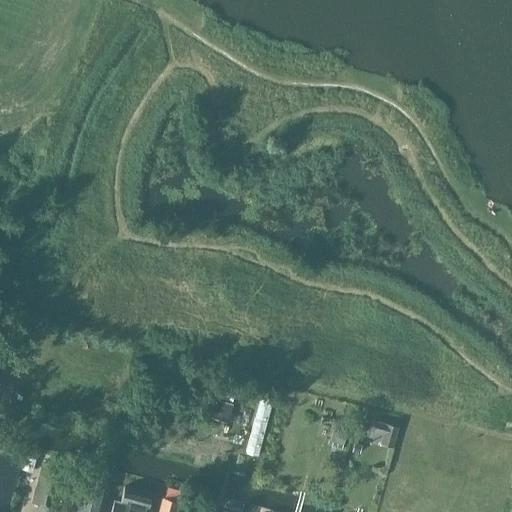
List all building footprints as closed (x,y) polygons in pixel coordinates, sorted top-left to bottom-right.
[(216,398),(210,416),(227,422),(233,404),(216,398)] [(336,422),(331,441),(345,444),(349,425),(336,422)] [(386,424),(381,443),(393,447),(398,428),(386,424)] [(44,463),(33,502),(53,507),(63,468),(44,463)] [(100,511),(107,488),(83,482),(75,511),(100,511)] [(148,510),(151,496),(125,488),(121,502),(115,501),(111,511),(152,511),(153,511),(148,510)] [(176,511),(179,503),(163,499),(159,511),(176,511)]
